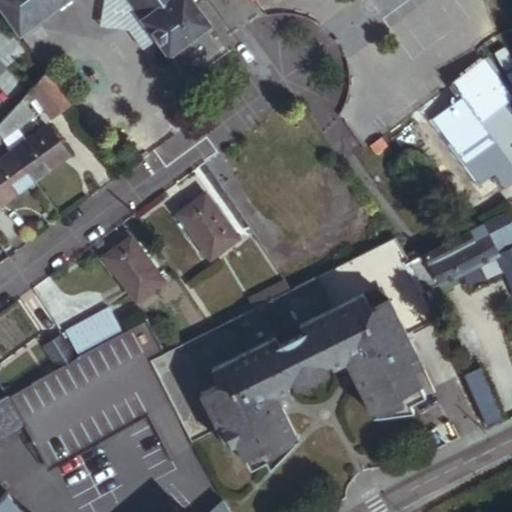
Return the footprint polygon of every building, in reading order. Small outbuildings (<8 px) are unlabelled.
[(210,28),(190,0),(0,0),(0,5),(22,35),(70,0),(127,0),(169,57),(210,28)] [(511,184),(511,126),(500,110),(510,103),(479,62),(448,84),(460,101),(432,122),(479,184),(491,175),(503,191),(511,184)] [(72,106),(51,76),(36,91),(55,118),(72,106)] [(0,137),(4,142),(34,119),(23,103),(0,124),(0,137)] [(34,184),(69,158),(48,129),(26,144),(23,140),(9,150),(13,155),(34,184)] [(34,184),(13,155),(0,163),(0,207),(0,209),(34,184)] [(239,243),(206,197),(178,217),(211,263),(239,243)] [(511,221),(508,213),(427,254),(443,286),(500,256),(511,282),(511,221)] [(426,369),(411,336),(440,322),(428,294),(425,295),(408,264),(411,262),(397,238),(290,292),(255,310),(214,330),(166,354),(149,363),(194,444),(221,431),(229,448),(240,443),(253,470),(270,461),(274,469),(302,439),(289,410),(286,409),(288,397),(294,394),(292,390),(300,386),(327,372),(335,368),(338,372),(344,368),(357,373),(356,377),(376,417),(418,413),(414,405),(428,398),(416,374),(426,369)] [(167,284),(133,239),(105,260),(138,304),(167,284)] [(443,286),(427,254),(411,262),(408,264),(425,295),(428,294),(443,286)] [(255,310),(290,292),(285,284),(250,301),(255,310)] [(79,356),(121,332),(109,311),(67,335),(79,356)] [(59,371),(9,402),(25,430),(22,432),(46,474),(149,417),(174,462),(197,449),(194,444),(149,363),(166,354),(149,322),(76,360),(59,371)] [(76,360),(64,340),(46,351),(59,371),(76,360)] [(504,419),(481,370),(464,378),(486,428),(504,419)] [(308,388),(324,380),(327,375),(327,372),(300,386),(302,387),(308,388)] [(0,446),(22,432),(25,430),(9,402),(0,407),(0,446)] [(0,502),(0,511),(23,511),(8,495),(0,502)] [(232,511),(226,502),(214,511),(232,511)]
